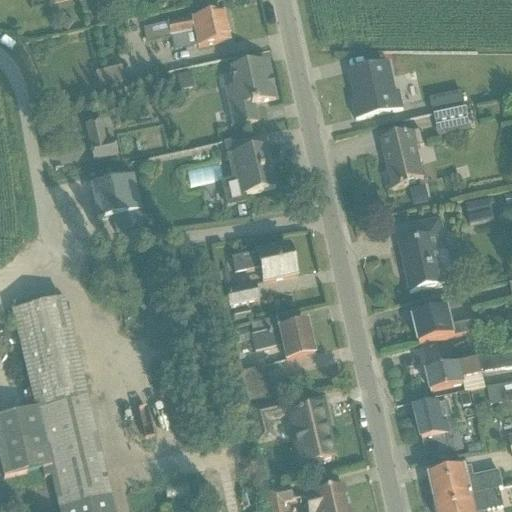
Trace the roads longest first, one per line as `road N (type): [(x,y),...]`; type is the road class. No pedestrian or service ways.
road 1 (residential): [(326,214),(394,511)]
road 2 (residential): [(326,214),(276,0)]
